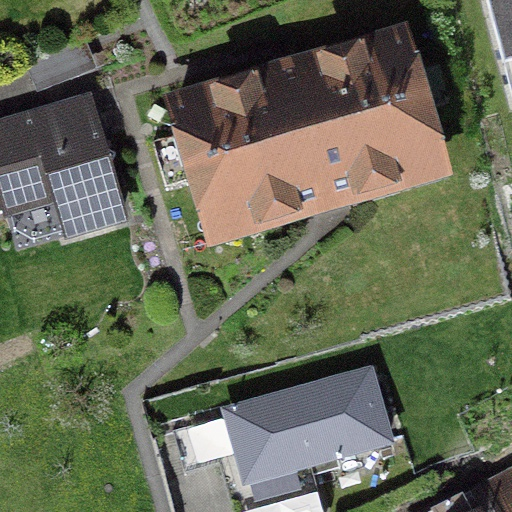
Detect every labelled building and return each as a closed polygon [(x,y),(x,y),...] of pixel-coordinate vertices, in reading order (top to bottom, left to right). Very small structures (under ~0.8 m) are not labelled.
[(511,0),(482,0),(511,107),(511,106),(511,0)] [(453,184),(406,28),(161,100),(208,257),(453,184)] [(97,70),(85,40),(25,65),(37,94),(97,70)] [(0,210),(4,225),(53,211),(63,246),(129,227),(91,96),(0,121),(0,210)] [(372,371),(221,411),(243,494),(394,453),(372,371)] [(511,511),(511,418),(508,420),(511,427),(511,468),(467,491),(469,496),(437,511),(511,511)]
